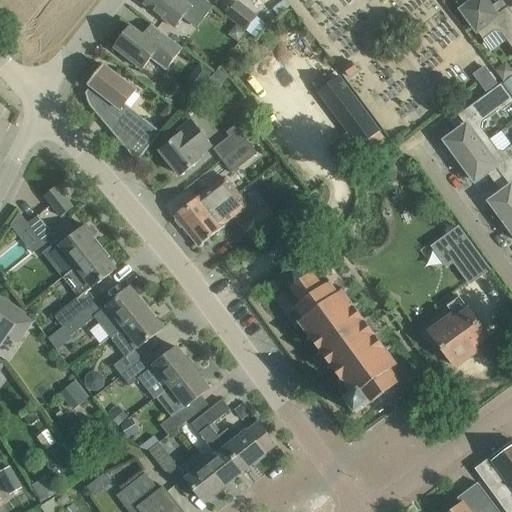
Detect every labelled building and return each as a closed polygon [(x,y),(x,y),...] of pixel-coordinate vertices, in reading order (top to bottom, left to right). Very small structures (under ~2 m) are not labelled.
[(214,6),(205,0),(147,0),(144,4),(175,28),(191,8),(204,18),(214,6)] [(511,12),(508,7),(498,15),(486,0),(475,0),(462,10),(483,39),(494,31),(501,31),(511,46),(511,12)] [(237,1),(226,16),(250,34),(261,20),(237,1)] [(169,37),(153,25),(152,24),(143,35),(132,26),(115,48),(142,70),(151,59),(166,71),(183,48),(169,37)] [(342,67),(349,76),(356,71),(352,66),(349,62),(342,67)] [(137,161),(162,133),(145,118),(141,122),(117,101),(128,87),(136,92),(137,91),(103,65),(101,68),(97,64),(86,78),(90,81),(88,84),(91,86),(86,93),(87,97),(89,102),(91,106),(94,110),(137,161)] [(485,66),(473,75),(479,82),(486,92),(498,84),(490,73),(485,66)] [(326,74),(313,84),(319,92),(318,93),(359,147),(366,142),(380,132),(380,131),(339,76),(332,82),(326,74)] [(503,111),(511,104),(511,97),(502,83),(458,115),(466,126),(445,141),(461,161),(490,140),(482,129),(483,122),(500,110),(503,111)] [(245,117),(227,132),(230,136),(213,150),(222,161),(248,140),(247,140),(256,133),(245,117)] [(181,134),(161,151),(181,176),(202,159),(200,158),(213,148),(196,126),(183,136),(181,134)] [(233,174),(257,153),(248,140),(222,161),(233,174)] [(503,177),(511,170),(511,145),(505,151),(498,150),(490,140),(461,161),(476,182),(496,167),(503,177)] [(511,170),(503,177),(511,187),(490,202),(505,222),(511,217),(511,170)] [(232,194),(236,191),(233,187),(229,190),(221,180),(176,216),(189,232),(226,203),(225,202),(233,195),(232,194)] [(45,196),(61,217),(74,207),(57,186),(45,196)] [(199,246),(215,233),(244,209),(235,199),(239,196),(236,191),(232,194),(233,195),(225,202),(226,203),(189,232),(199,246)] [(250,240),(279,218),(270,205),(240,227),(250,240)] [(39,216),(18,231),(34,252),(55,236),(39,216)] [(59,242),(45,254),(63,278),(100,249),(92,239),(96,236),(87,226),(62,246),(59,242)] [(459,226),(431,247),(447,269),(454,264),(470,286),(492,270),(459,226)] [(63,326),(96,300),(89,291),(116,269),(100,249),(63,278),(79,297),(56,316),(63,326)] [(397,365),(387,350),(391,347),(389,345),(385,348),(376,336),(380,333),(369,317),(365,320),(355,307),(359,304),(358,302),(354,305),(344,292),(348,289),(328,261),(276,300),(297,327),(301,324),(321,351),(317,354),(329,371),(333,368),(353,395),(347,400),(357,414),(400,382),(391,369),(397,365)] [(110,337),(147,308),(131,288),(103,310),(96,300),(63,326),(71,337),(95,317),(110,337)] [(25,314),(17,308),(0,297),(0,345),(8,334),(18,341),(32,321),(24,316),(25,314)] [(455,315),(431,333),(435,338),(434,341),(438,346),(441,346),(456,367),(459,364),(463,365),(468,361),(469,357),(477,351),(474,347),(489,336),(460,297),(448,306),(455,315)] [(122,376),(143,360),(135,350),(163,329),(147,308),(110,337),(126,357),(115,366),(122,376)] [(171,386),(194,368),(178,348),(150,369),(143,360),(122,376),(131,386),(139,380),(146,388),(164,377),(171,386)] [(171,386),(163,392),(178,412),(181,409),(186,405),(187,406),(210,388),(194,368),(171,386)] [(71,407),(87,394),(75,379),(59,392),(71,407)] [(210,426),(211,425),(215,422),(231,410),(223,399),(202,416),(210,426)] [(162,426),(168,436),(190,420),(181,409),(178,412),(162,426)] [(219,437),(211,425),(210,426),(202,416),(192,424),(216,454),(206,461),(225,486),(245,470),(219,437)] [(219,437),(245,470),(266,454),(265,454),(277,444),(259,422),(237,440),(229,430),(219,437)] [(511,442),(476,469),(507,511),(511,511),(511,497),(510,495),(511,494),(511,442)] [(166,473),(177,464),(161,443),(150,451),(166,473)] [(225,486),(206,461),(201,454),(180,470),(205,502),(225,486)] [(0,481),(5,493),(19,486),(9,466),(0,470),(0,481)] [(146,474),(124,491),(140,511),(183,511),(164,487),(160,489),(146,474)] [(48,477),(32,486),(42,503),(57,493),(48,477)] [(87,487),(95,497),(103,490),(96,481),(87,487)] [(451,511),(500,511),(478,483),(477,483),(478,485),(460,498),(463,503),(451,511)] [(140,511),(124,491),(117,497),(128,511),(140,511)] [(56,502),(59,507),(62,511),(80,511),(67,495),(56,502)]
